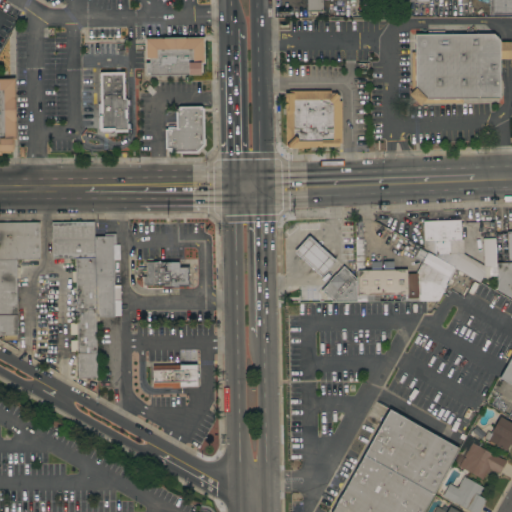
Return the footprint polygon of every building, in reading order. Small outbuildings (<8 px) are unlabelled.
[(321,0),(322,11),(306,12),(306,0),(321,0)] [(511,0),(511,15),(489,15),(488,0),(511,0)] [(426,34),(426,31),(443,31),(443,34),(493,34),(499,40),(499,42),(508,42),(510,42),(510,59),(508,59),(499,59),(499,98),(461,99),(461,103),(421,103),(419,106),(408,95),(409,94),(410,52),(414,52),(414,34),(426,34)] [(203,38),(204,64),(200,64),(200,75),(145,76),(145,63),(148,62),(148,59),(144,59),(144,38),(203,38)] [(96,70),(126,69),(127,99),(126,99),(127,131),(98,132),(97,116),(96,70)] [(15,140),(12,140),(12,153),(0,153),(1,156),(0,156),(0,78),(14,78),(15,140)] [(330,91),(330,94),(335,93),(338,96),(338,101),(341,101),(341,143),(338,143),(338,147),(321,147),(321,148),(308,148),(308,149),(289,149),(285,144),(285,112),(284,112),(284,94),(288,94),(288,91),(330,91)] [(175,109),(177,109),(177,107),(201,106),(201,108),(203,108),(203,145),(196,152),(169,153),(169,151),(167,151),(167,149),(164,149),(164,129),(167,129),(167,127),(168,127),(168,125),(174,125),(174,127),(175,127),(175,109)] [(479,281),(453,267),(427,252),(423,250),(422,221),(459,220),(460,239),(462,239),(462,254),(487,267),(479,281)] [(0,222),(38,222),(39,258),(16,259),(17,335),(0,335),(0,222)] [(94,317),(96,378),(76,378),(75,282),(72,283),(72,272),(74,272),(74,258),(51,259),(51,222),(93,222),(93,237),(94,317)] [(511,299),(496,290),(495,263),(507,263),(506,232),(511,231),(511,299)] [(104,236),(104,234),(115,234),(115,244),(113,244),(114,317),(94,317),(93,237),(104,236)] [(335,261),(320,277),(293,253),(308,236),(335,261)] [(354,239),(362,239),(363,270),(406,270),(406,274),(417,274),(417,293),(418,293),(418,281),(432,281),(432,288),(442,291),(437,301),(399,301),(399,295),(378,295),(378,301),(355,301),(355,279),(354,239)] [(443,275),(421,263),(421,262),(413,258),(418,249),(426,253),(427,252),(453,267),(447,278),(448,278),(441,291),(436,288),(443,275)] [(190,289),(169,289),(161,289),(161,286),(145,286),(145,285),(142,285),(143,277),(145,277),(145,262),(178,262),(178,265),(190,265),(190,289)] [(355,301),(332,302),(320,291),(342,266),(355,279),(355,301)] [(511,385),(499,378),(511,354),(511,385)] [(179,387),(179,389),(171,389),(171,387),(152,387),(152,365),(196,365),(196,387),(179,387)] [(389,410),(458,449),(434,492),(364,454),(389,410)] [(511,423),(511,446),(509,445),(505,451),(483,438),(487,432),(490,433),(499,416),(511,423)] [(505,462),(498,474),(489,469),(486,474),(485,474),(482,479),(467,471),(466,474),(461,471),(462,469),(458,467),(471,443),(505,462)] [(434,492),(422,511),(331,511),(364,454),(434,492)] [(482,488),(478,496),(485,500),(477,511),(470,511),(452,502),(442,496),(449,484),(456,488),(462,476),(482,488)]
